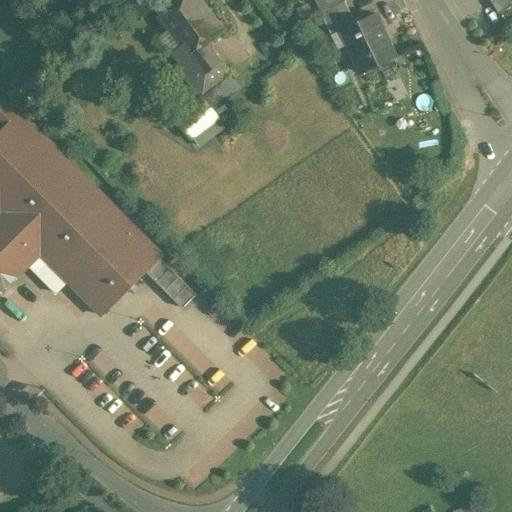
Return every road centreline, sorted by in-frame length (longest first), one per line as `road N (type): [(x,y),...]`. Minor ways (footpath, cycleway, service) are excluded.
road 1 (primary): [(451,260),(370,340),(234,511)]
road 2 (primary): [(269,511),(393,360),(451,260)]
road 3 (residential): [(429,0),(511,143)]
